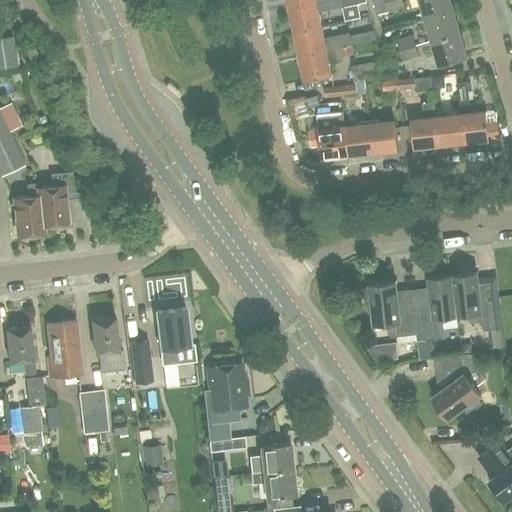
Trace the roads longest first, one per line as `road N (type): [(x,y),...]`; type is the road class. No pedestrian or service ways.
road 1 (residential): [(511,157),(302,172),(289,157),(251,0)]
road 2 (tertiary): [(428,511),(270,283)]
road 3 (tertiary): [(252,296),(414,511)]
road 4 (residential): [(270,283),(352,238),(511,220)]
road 5 (tertiary): [(83,0),(121,113),(194,216)]
road 6 (tertiary): [(212,202),(139,101),(97,0)]
road 7 (residential): [(0,274),(121,260),(194,216)]
